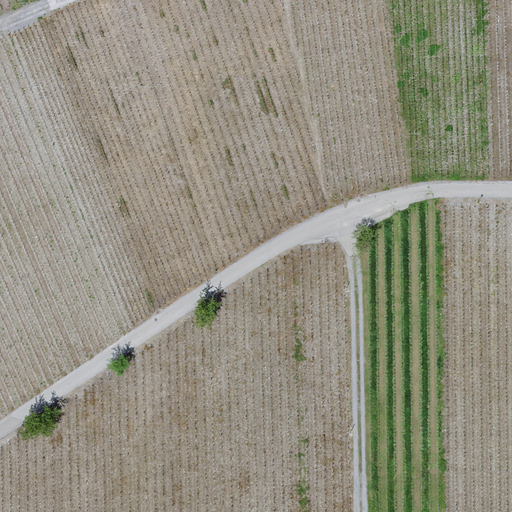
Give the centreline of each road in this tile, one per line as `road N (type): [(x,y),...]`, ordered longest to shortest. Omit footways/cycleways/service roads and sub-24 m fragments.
road 1 (track): [(0,437),(290,241),(428,189),(511,189)]
road 2 (track): [(349,213),(370,260),(373,511)]
